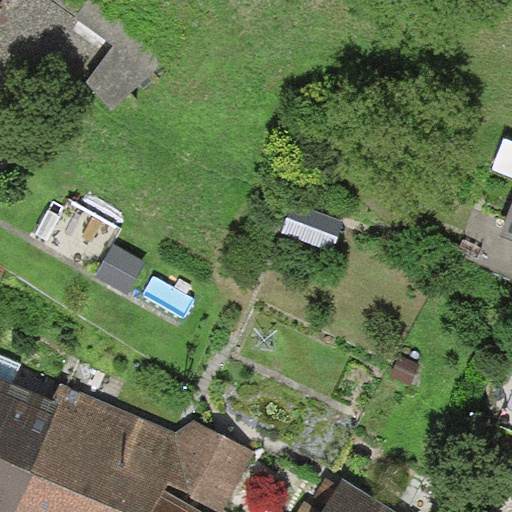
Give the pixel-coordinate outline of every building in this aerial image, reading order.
[(511,209),(500,240),(511,244),(511,209)] [(116,247),(97,279),(129,296),(147,264),(116,247)] [(52,405),(0,381),(0,511),(17,511),(59,408),(52,405)] [(61,385),(52,405),(59,408),(17,511),(156,511),(166,496),(193,511),(226,511),(256,454),(193,421),(185,434),(61,385)] [(391,511),(344,481),(325,511),(391,511)] [(193,511),(166,496),(156,511),(193,511)]
